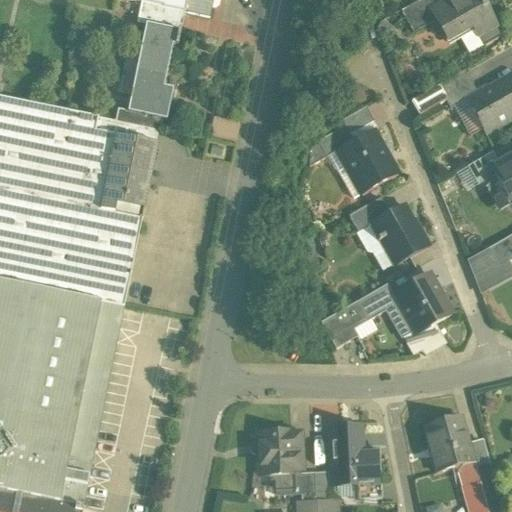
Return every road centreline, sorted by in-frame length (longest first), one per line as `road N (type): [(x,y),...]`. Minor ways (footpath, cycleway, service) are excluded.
road 1 (residential): [(288,0),(210,382)]
road 2 (residential): [(373,68),(495,368)]
road 3 (residential): [(386,384),(210,382)]
road 4 (residential): [(210,382),(181,511)]
road 5 (residential): [(409,511),(386,384)]
